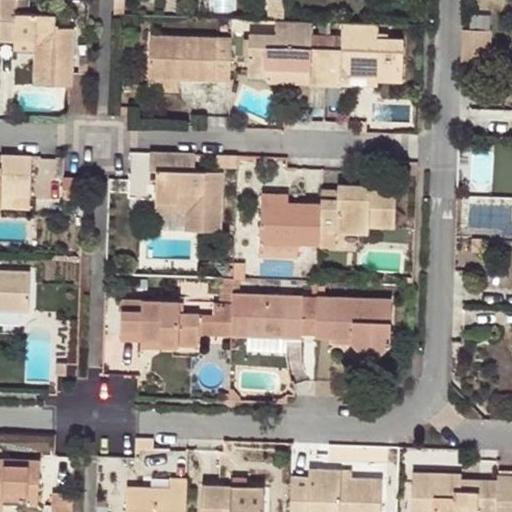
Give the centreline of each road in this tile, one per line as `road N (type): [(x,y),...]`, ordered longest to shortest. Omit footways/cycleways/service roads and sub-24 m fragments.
road 1 (residential): [(442,142),(0,131)]
road 2 (residential): [(0,413),(382,423),(423,399)]
road 3 (residential): [(423,399),(439,359),(442,142)]
road 4 (residential): [(442,142),(449,0)]
